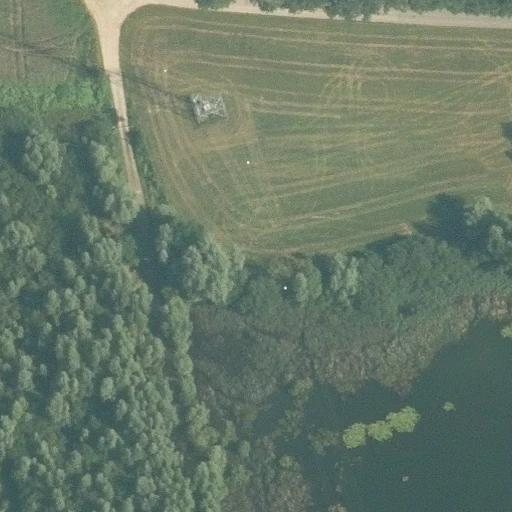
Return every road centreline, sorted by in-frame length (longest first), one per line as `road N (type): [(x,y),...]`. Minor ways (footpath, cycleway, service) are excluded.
road 1 (track): [(102,0),(115,113),(190,511)]
road 2 (unclassified): [(511,10),(355,0)]
